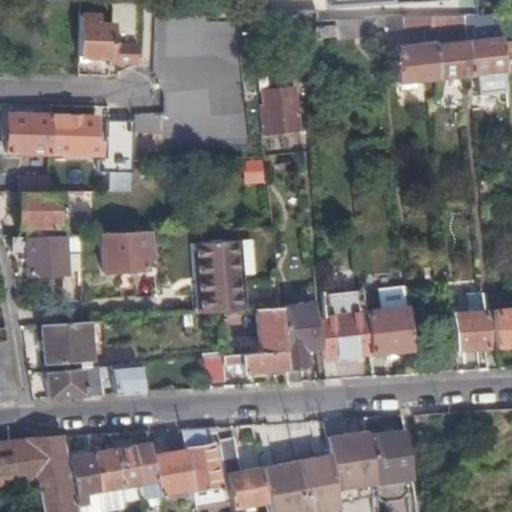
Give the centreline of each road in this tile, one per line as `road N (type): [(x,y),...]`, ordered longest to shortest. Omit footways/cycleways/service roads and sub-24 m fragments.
road 1 (residential): [(511,386),(27,414)]
road 2 (residential): [(10,317),(180,305)]
road 3 (residential): [(0,89),(135,93)]
